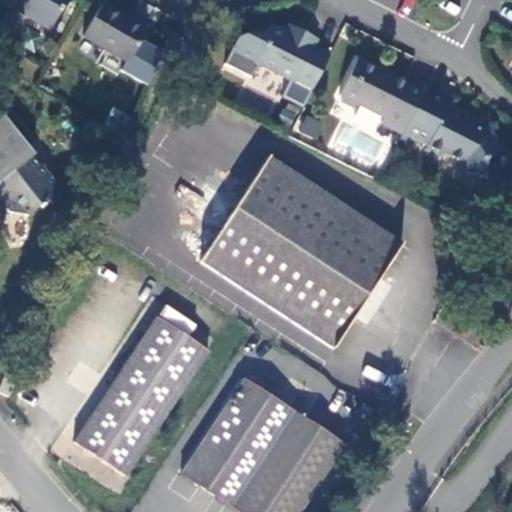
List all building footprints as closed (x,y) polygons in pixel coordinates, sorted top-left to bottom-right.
[(66,0),(0,0),(0,1),(49,31),(66,0)] [(146,31),(102,5),(84,38),(128,63),(146,31)] [(286,23),(283,29),(292,34),(295,28),(286,23)] [(233,36),(219,62),(246,75),(253,61),(307,88),(325,53),(308,45),(313,36),(295,28),(292,34),(283,29),(282,29),(281,31),(265,24),(259,36),(249,31),(233,36)] [(376,121),(397,132),(418,91),(352,58),(334,93),(336,99),(349,105),(355,103),(379,116),(376,121)] [(422,85),(418,91),(397,132),(402,135),(423,143),(421,148),(434,155),(441,152),(457,161),(465,172),(472,174),(479,169),(481,160),(497,150),(485,131),(481,129),(485,119),(478,116),(464,120),(460,117),(462,113),(444,104),(447,98),(422,85)] [(280,119),(294,124),(300,106),(285,102),(280,119)] [(2,118),(0,119),(0,214),(16,203),(28,217),(40,208),(42,209),(63,192),(42,165),(38,167),(31,158),(33,157),(2,118)] [(402,135),(397,132),(393,140),(398,143),(402,135)] [(405,250),(273,160),(203,264),(337,354),(405,250)] [(125,478),(208,354),(157,319),(73,443),(125,478)] [(261,391),(244,380),(181,476),(234,511),(299,511),(343,447),(278,403),(261,391)] [(265,385),(261,391),(278,403),(282,396),(265,385)]
